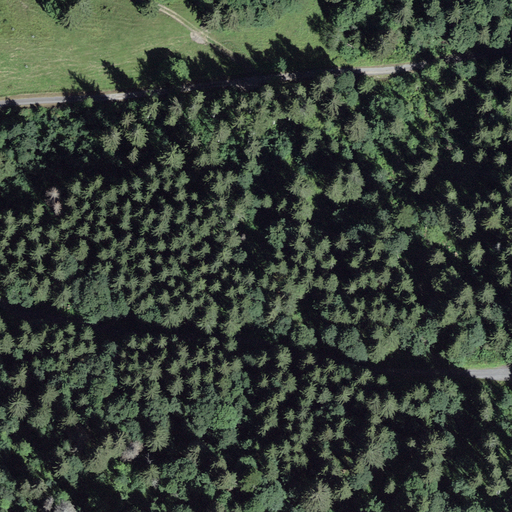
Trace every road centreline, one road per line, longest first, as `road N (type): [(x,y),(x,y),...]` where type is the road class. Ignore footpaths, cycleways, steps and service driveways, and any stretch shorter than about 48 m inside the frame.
road 1 (unclassified): [(0,299),(40,318),(231,338),(380,370),(511,369)]
road 2 (unclassified): [(0,102),(511,51)]
road 3 (track): [(253,80),(251,70),(143,0)]
